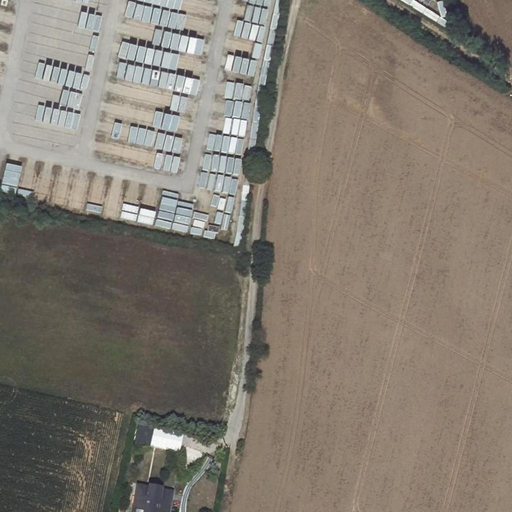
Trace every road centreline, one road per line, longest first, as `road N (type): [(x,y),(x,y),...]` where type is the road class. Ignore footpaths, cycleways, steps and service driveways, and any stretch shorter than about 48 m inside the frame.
road 1 (unknown): [(223,0),(192,175),(158,184),(86,168)]
road 2 (unknown): [(121,0),(86,168)]
road 3 (track): [(511,80),(380,0)]
